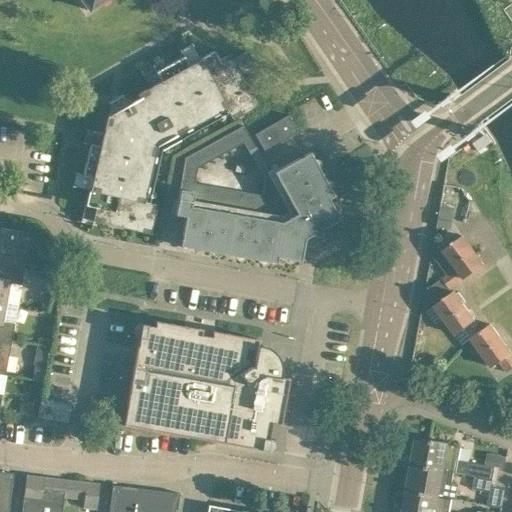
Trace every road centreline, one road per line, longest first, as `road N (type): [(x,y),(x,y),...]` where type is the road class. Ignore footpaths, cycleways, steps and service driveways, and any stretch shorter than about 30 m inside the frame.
road 1 (residential): [(0,203),(39,209),(69,237),(102,252),(389,307)]
road 2 (residential): [(350,491),(200,464),(154,469),(0,451)]
road 3 (residential): [(423,154),(306,0)]
road 4 (tertiary): [(423,154),(389,307)]
road 5 (residential): [(511,432),(373,385)]
